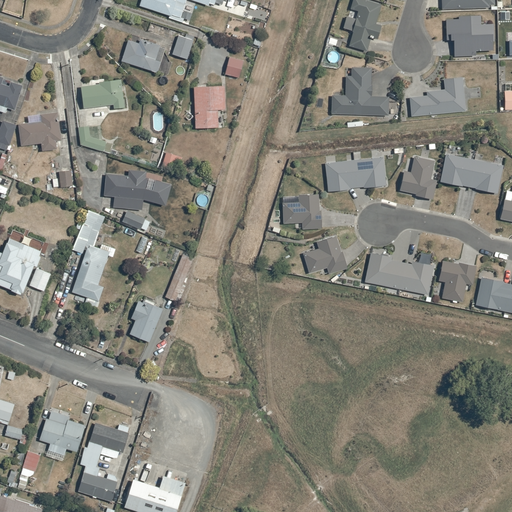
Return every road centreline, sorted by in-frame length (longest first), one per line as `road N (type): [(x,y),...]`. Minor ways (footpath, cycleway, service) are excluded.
road 1 (residential): [(0,335),(147,396)]
road 2 (residential): [(511,253),(442,225),(374,223)]
